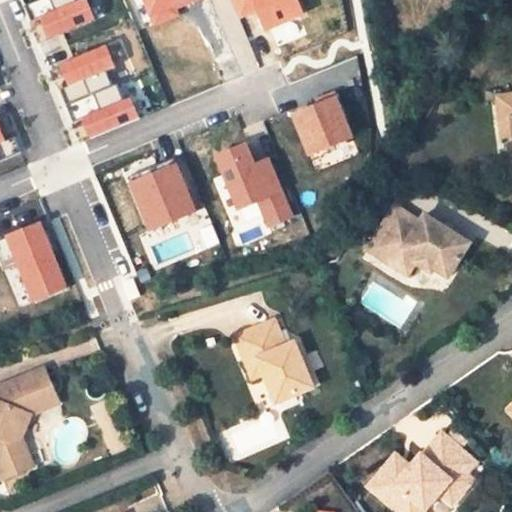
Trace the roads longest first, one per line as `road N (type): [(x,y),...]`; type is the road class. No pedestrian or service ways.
road 1 (residential): [(201,511),(60,165)]
road 2 (residential): [(236,511),(511,321)]
road 3 (residential): [(60,165),(273,78)]
road 4 (residential): [(60,165),(0,16)]
